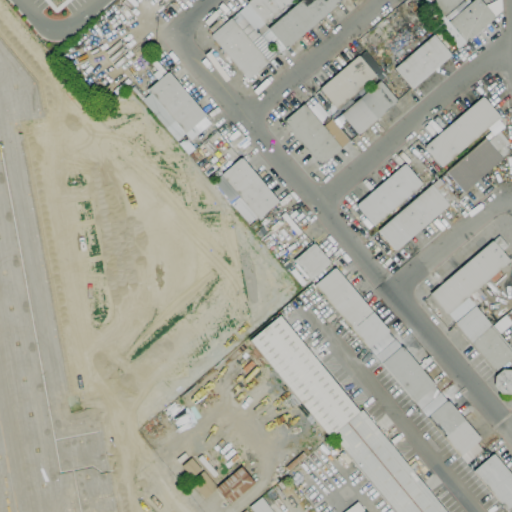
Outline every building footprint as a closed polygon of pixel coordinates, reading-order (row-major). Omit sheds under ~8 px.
[(292,0),(264,24),(247,4),(248,4),(247,2),(249,0),(292,0)] [(286,49),(268,29),(301,0),(339,0),(341,2),(286,49)] [(464,0),(444,18),(429,0),(464,0)] [(458,48),(441,28),(474,0),(480,0),(494,16),(494,17),(495,18),(466,43),(465,42),(458,48)] [(247,80),(211,36),(212,36),(211,35),(231,18),(269,62),(249,79),(248,79),(247,80)] [(413,89),(395,68),(434,35),(451,54),(450,55),(451,56),(413,89)] [(0,511),(0,40),(34,80),(38,101),(48,99),(53,124),(22,130),(71,381),(108,373),(119,427),(101,430),(116,511),(0,511)] [(345,111),(341,107),(337,110),(320,90),(321,89),(320,89),(358,56),(359,57),(359,56),(376,76),(350,98),(355,103),(345,111)] [(177,141),(142,101),(151,93),(148,89),(168,72),(168,73),(169,72),(206,115),(205,116),(205,117),(177,141)] [(355,103),(380,81),(397,100),(396,101),(397,102),(360,135),(359,134),(358,134),(341,114),(345,111),(355,103)] [(425,148),(426,147),(425,146),(482,97),(483,98),(484,97),(501,117),(442,168),(425,148)] [(323,124),(330,118),(316,102),(309,108),(323,124)] [(320,165),(284,122),(285,121),(304,104),(342,148),(322,165),(321,164),(320,165)] [(446,172),(485,138),(488,141),(500,131),(509,142),(509,153),(502,159),(503,159),(464,192),(464,191),(463,192),(446,172)] [(258,219),(221,175),(241,158),(241,159),(242,158),(279,202),(258,219)] [(374,226),(356,205),(405,163),(423,184),(374,226)] [(456,198),(448,205),(449,206),(396,252),(396,251),(378,231),(432,184),(433,186),(434,184),(434,183),(440,178),(456,198)] [(475,306),(468,297),(448,314),(447,314),(430,294),(492,241),(493,241),(499,236),(508,246),(502,251),(510,261),(479,288),(486,297),(476,306),(475,306)] [(311,280),(294,261),(313,244),(314,244),(315,244),(331,262),(330,263),(311,280)] [(375,356),(369,349),(369,350),(314,285),(334,268),(335,269),(336,268),(389,331),(388,332),(389,332),(388,333),(394,340),(375,356)] [(476,306),(511,349),(511,357),(495,372),(455,324),(456,323),(475,306),(476,306)] [(409,466),(415,461),(420,468),(414,473),(446,511),(395,511),(332,435),(329,437),(250,341),(280,316),(360,412),(362,410),(409,466)] [(414,403),(381,364),(401,347),(402,346),(435,385),(414,403)] [(511,394),(511,395),(501,394),(494,386),(495,376),(503,369),(511,369),(511,394)] [(460,457),(427,418),(447,400),(447,401),(448,400),(481,439),(480,439),(480,440),(460,457)] [(511,511),(510,511),(509,510),(507,511),(473,472),(493,454),(493,455),(494,454),(511,475),(511,511)] [(214,478),(197,458),(201,455),(218,474),(214,478)] [(192,479),(181,466),(191,458),(202,470),(192,479)] [(230,505),(216,489),(205,499),(190,482),(203,471),(217,487),(241,467),(255,483),(230,505)] [(252,511),(249,507),(262,497),(273,511),(252,511)] [(345,511),(358,502),(365,511),(345,511)]
